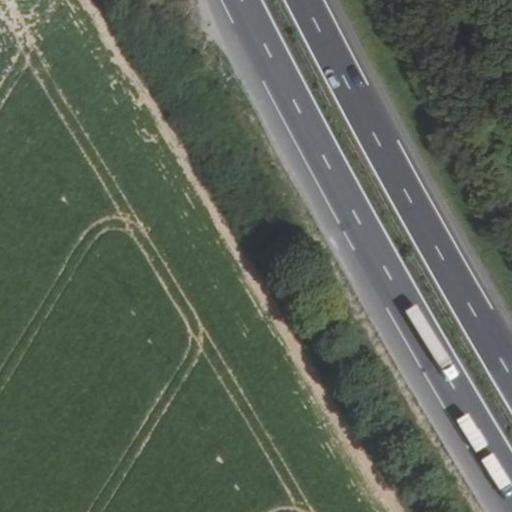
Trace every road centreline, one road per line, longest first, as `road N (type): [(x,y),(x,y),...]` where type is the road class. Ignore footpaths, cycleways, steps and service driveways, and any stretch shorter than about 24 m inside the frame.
road 1 (track): [(410,511),(99,0)]
road 2 (trunk): [(242,0),(381,265),(511,487)]
road 3 (trunk): [(511,378),(423,230),(303,0)]
